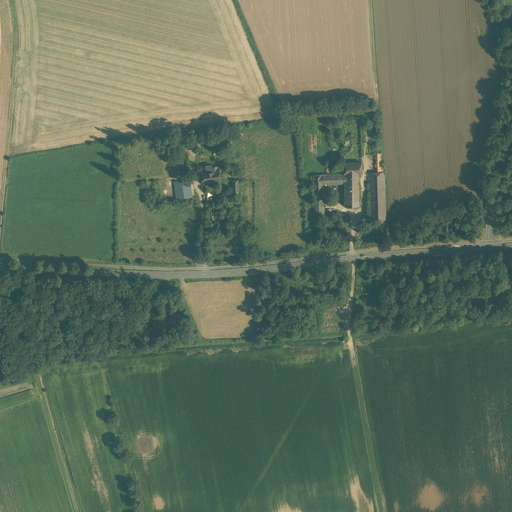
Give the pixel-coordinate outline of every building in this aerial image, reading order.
[(362,162),(343,162),(343,173),(359,173),(362,173),(362,162)] [(327,174),(312,175),(313,187),(323,187),(322,184),(344,183),(344,206),(359,206),(359,173),(343,173),(332,174),(332,164),(327,164),(327,174)] [(219,166),(200,169),(202,182),(221,179),(230,177),(229,169),(219,170),(219,166)] [(377,172),(369,172),(371,220),(386,220),(385,172),(384,172),(377,172)] [(184,181),(178,182),(178,181),(174,181),(177,199),(192,197),(190,181),(188,181),(188,180),(184,180),(184,181)] [(323,187),(313,187),(313,200),(323,199),(323,187)] [(323,199),(313,200),(314,214),(324,214),(323,199)] [(338,229),(339,226),(338,223),(337,221),(334,220),(332,219),(329,220),(327,221),(325,223),(325,226),(325,229),(327,231),(329,233),(332,233),(334,233),(337,231),(338,229)]
